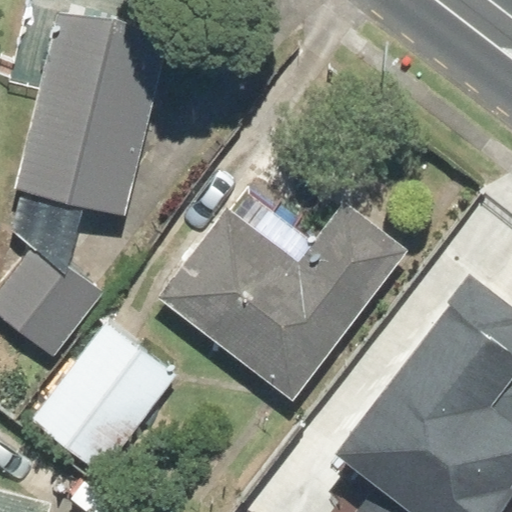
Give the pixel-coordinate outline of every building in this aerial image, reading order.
[(173,28),(63,3),(22,181),(132,206),(173,28)] [(232,198),(163,288),(297,390),(412,240),(349,192),(303,251),(232,198)] [(107,277),(31,223),(0,266),(0,302),(58,345),(107,277)] [(331,511),(484,511),(511,479),(511,277),(486,256),(347,426),(380,453),(331,511)] [(184,363),(105,308),(33,412),(112,467),(184,363)] [(0,511),(49,511),(55,493),(0,479),(0,511)]
